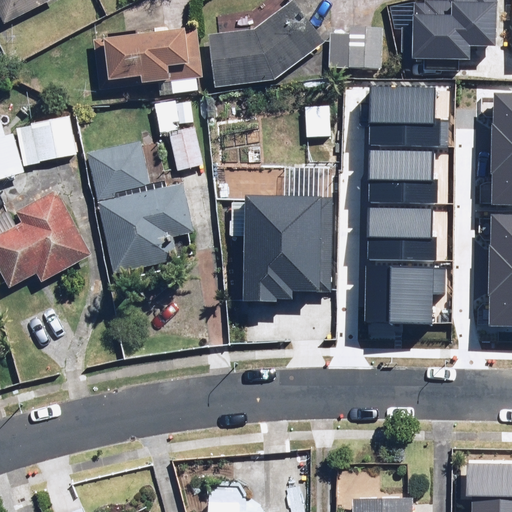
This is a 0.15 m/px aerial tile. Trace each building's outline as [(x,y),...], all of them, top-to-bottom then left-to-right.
[(45,0),(0,0),(0,13),(4,22),(45,0)] [(277,81),(326,45),(293,0),(273,0),(255,14),(227,17),(229,32),(211,34),(217,88),(277,81)] [(401,19),(401,57),(472,58),(473,42),(497,42),(498,0),(415,0),(415,19),(401,19)] [(383,33),(331,31),(329,66),(381,68),(383,33)] [(189,69),(186,32),(93,40),(97,89),(172,83),(171,71),(189,69)] [(204,166),(190,103),(179,105),(178,101),(153,106),(160,136),(169,134),(178,172),(204,166)] [(0,106),(0,181),(29,173),(27,167),(77,152),(66,117),(9,135),(0,106)] [(511,111),(496,112),(494,174),(511,174),(511,111)] [(383,132),(347,130),(346,173),(382,174),(383,132)] [(141,143),(86,155),(112,276),(200,258),(184,186),(152,193),(141,143)] [(511,174),(494,174),(493,225),(511,224),(511,174)] [(40,282),(91,256),(57,189),(17,209),(22,219),(0,230),(0,268),(11,289),(37,276),(40,282)] [(249,189),(245,297),(292,299),(293,286),(334,288),(337,192),(249,189)] [(443,205),(356,202),(354,256),(387,258),(386,282),(403,283),(403,276),(441,277),(443,205)] [(511,233),(494,233),(493,293),(511,293),(511,233)] [(511,293),(493,293),(491,347),(511,347),(511,293)] [(468,491),(467,511),(511,511),(511,459),(461,458),(461,491),(468,491)] [(412,511),(412,499),(354,500),(353,511),(412,511)] [(204,501),(204,511),(238,511),(239,502),(204,501)]
